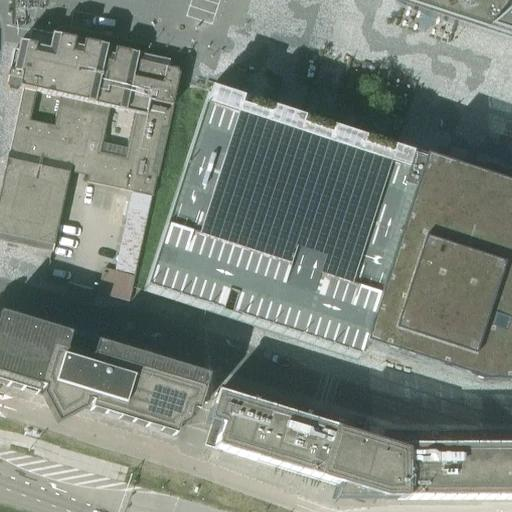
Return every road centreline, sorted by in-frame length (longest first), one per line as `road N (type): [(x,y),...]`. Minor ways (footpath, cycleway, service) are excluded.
road 1 (unclassified): [(511,416),(394,411),(0,287)]
road 2 (unclassified): [(304,511),(0,408)]
road 3 (secondary): [(185,511),(0,479)]
road 4 (unclassified): [(184,11),(0,2)]
